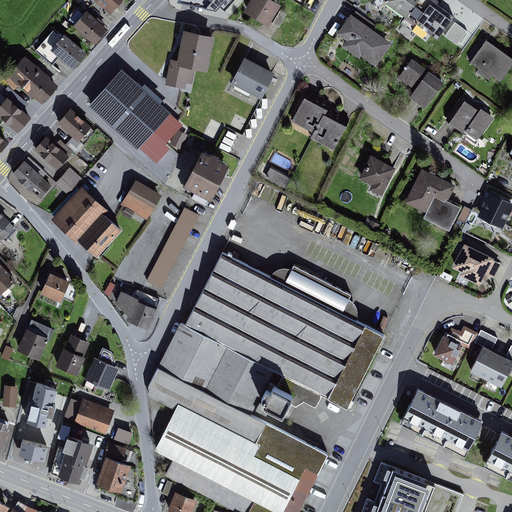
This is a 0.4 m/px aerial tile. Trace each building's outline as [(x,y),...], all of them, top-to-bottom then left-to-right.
[(122,0),(95,0),(111,14),(122,0)] [(177,0),(176,2),(229,12),(239,0),(177,0)] [(274,0),(249,0),(244,10),(268,25),(281,4),(274,0)] [(446,9),(432,0),(375,0),(372,5),(379,10),(384,2),(428,34),(446,9)] [(108,28),(87,9),(83,13),(78,9),(68,20),(95,44),(108,28)] [(280,10),(272,23),(279,27),(286,14),(280,10)] [(356,10),(353,14),(375,30),(378,26),(356,10)] [(353,14),(351,13),(337,33),(346,39),(342,45),(359,57),(361,54),(376,65),(392,42),(375,30),(353,14)] [(215,35),(184,29),(176,64),(196,68),(207,70),(215,35)] [(87,52),(64,33),(61,37),(53,30),(35,50),(52,64),(59,56),(74,68),(87,52)] [(511,64),(511,58),(486,40),(471,62),(478,68),(476,70),(489,79),(493,74),(501,80),(511,64)] [(51,77),(25,53),(10,70),(8,69),(1,77),(14,89),(20,83),(43,102),(58,85),(50,78),(51,77)] [(275,71),(245,55),(231,82),(261,98),(275,71)] [(444,81),(412,58),(398,77),(414,89),(409,96),(425,107),(444,81)] [(196,68),(176,64),(170,62),(166,84),(186,88),(187,82),(193,83),(196,68)] [(141,86),(122,68),(89,105),(137,148),(139,147),(157,163),(171,147),(167,143),(184,124),(160,103),(163,99),(145,82),(141,86)] [(23,110),(28,103),(8,85),(2,92),(6,97),(7,96),(23,110)] [(308,90),(292,121),(314,132),(311,137),(334,149),(350,118),(328,107),(331,102),(308,90)] [(0,115),(18,131),(31,116),(23,110),(7,96),(6,97),(2,92),(0,94),(0,115)] [(479,109),(465,99),(449,121),(464,131),(465,129),(478,138),(494,116),(481,107),(479,109)] [(92,126),(71,107),(58,122),(73,136),(79,140),(86,132),(91,137),(96,131),(91,127),(92,126)] [(79,140),(83,145),(91,137),(86,132),(79,140)] [(0,151),(9,142),(0,133),(0,151)] [(56,143),(46,135),(34,149),(57,169),(73,151),(74,150),(66,144),(60,139),(56,143)] [(79,140),(73,136),(66,144),(74,150),(73,151),(77,155),(85,146),(83,145),(79,140)] [(210,154),(202,150),(183,185),(211,199),(229,164),(220,160),(222,157),(211,152),(210,154)] [(396,166),(371,154),(359,177),(372,184),(370,188),(382,194),(396,166)] [(25,160),(24,159),(11,173),(30,190),(32,189),(40,197),(52,185),(43,177),(47,173),(28,156),(25,160)] [(83,178),(70,167),(56,183),(69,194),(83,178)] [(291,177),(270,167),(265,177),(285,188),(291,177)] [(456,184),(422,167),(405,202),(426,212),(423,217),(449,230),(461,206),(448,200),(456,184)] [(136,179),(120,205),(125,208),(134,213),(147,220),(162,194),(136,179)] [(82,186),(52,219),(78,242),(80,241),(105,213),(108,209),(82,186)] [(511,209),(511,201),(490,191),(477,216),(503,228),(505,223),(511,209)] [(199,214),(184,207),(147,281),(161,288),(199,214)] [(134,213),(125,208),(122,214),(130,219),(134,213)] [(10,221),(0,211),(0,236),(5,242),(17,229),(9,222),(10,221)] [(105,213),(80,241),(97,256),(122,229),(105,213)] [(511,226),(505,223),(503,228),(501,232),(511,240),(511,226)] [(494,256),(464,241),(452,266),(462,271),(460,274),(480,284),(485,274),(494,278),(502,263),(493,258),(494,256)] [(270,275),(223,251),(186,324),(274,369),(283,374),(322,394),(347,406),(385,334),(356,319),(358,313),(357,307),(354,302),(350,297),(351,293),(293,263),(291,268),(285,266),(279,267),(275,270),(270,275)] [(0,262),(0,294),(0,295),(16,279),(0,262)] [(52,272),(50,271),(40,292),(61,301),(70,280),(62,277),(63,275),(53,271),(52,272)] [(115,284),(110,281),(104,291),(109,297),(115,284)] [(135,296),(121,290),(116,302),(129,315),(127,319),(149,329),(158,305),(157,305),(160,298),(137,289),(135,296)] [(55,328),(32,318),(28,327),(27,327),(17,349),(39,358),(47,340),(50,340),(55,328)] [(186,324),(180,322),(148,386),(149,396),(176,409),(179,403),(256,442),(266,421),(252,413),(260,397),(265,386),(274,369),(186,324)] [(470,348),(478,332),(464,326),(461,332),(451,327),(448,333),(446,331),(444,334),(443,333),(433,353),(453,364),(463,345),(470,348)] [(498,337),(481,329),(474,342),(482,346),(470,370),(502,386),(511,365),(511,344),(511,345),(507,354),(493,347),(498,337)] [(90,341),(71,333),(65,347),(63,346),(55,365),(77,375),(85,356),(84,356),(90,341)] [(6,344),(1,356),(9,359),(14,347),(6,344)] [(98,356),(95,355),(85,378),(95,382),(94,386),(103,390),(104,387),(110,389),(120,366),(116,364),(112,350),(102,346),(98,356)] [(322,394),(283,374),(277,385),(293,392),(288,402),(296,406),(304,400),(316,406),(322,394)] [(57,388),(37,382),(26,420),(46,426),(57,388)] [(270,389),(265,386),(260,397),(264,399),(262,404),(282,414),(288,402),(293,392),(277,385),(273,383),(270,389)] [(18,385),(4,384),(3,405),(17,406),(18,385)] [(483,421),(418,388),(400,422),(465,455),(483,421)] [(115,409),(83,398),(82,401),(71,398),(64,417),(74,421),(74,422),(106,433),(115,409)] [(256,442),(179,403),(176,409),(155,449),(173,459),(254,499),(278,511),(282,511),(300,477),(254,454),(260,443),(256,442)] [(0,451),(8,430),(6,429),(9,421),(0,417),(0,451)] [(299,511),(330,452),(266,421),(256,442),(260,443),(254,454),(300,477),(282,511),(278,511),(254,499),(247,511),(238,511),(236,511),(235,511),(299,511)] [(133,432),(119,426),(114,439),(129,444),(133,432)] [(511,435),(502,431),(485,465),(511,478),(511,435)] [(63,447),(66,448),(57,475),(81,483),(83,477),(85,478),(90,465),(87,464),(94,442),(82,438),(82,440),(67,435),(63,447)] [(48,445),(22,439),(19,454),(44,459),(48,445)] [(127,447),(108,441),(104,454),(122,460),(122,459),(130,462),(133,451),(126,448),(127,447)] [(131,464),(106,455),(97,482),(98,483),(96,487),(138,502),(140,495),(139,486),(137,486),(139,480),(138,467),(131,465),(131,464)] [(247,511),(254,499),(173,459),(165,475),(236,511),(238,511),(247,511)] [(456,511),(463,494),(381,462),(374,481),(381,484),(374,501),(367,498),(362,511),(456,511)] [(175,483),(168,480),(162,493),(169,496),(175,483)] [(138,502),(96,487),(95,491),(116,498),(115,504),(115,505),(116,506),(132,511),(133,511),(134,510),(138,502)] [(192,511),(198,498),(176,490),(167,511),(168,511),(192,511)] [(0,500),(0,511),(5,511),(10,506),(0,500)] [(14,507),(13,507),(9,511),(44,511),(28,505),(18,500),(14,507)]
